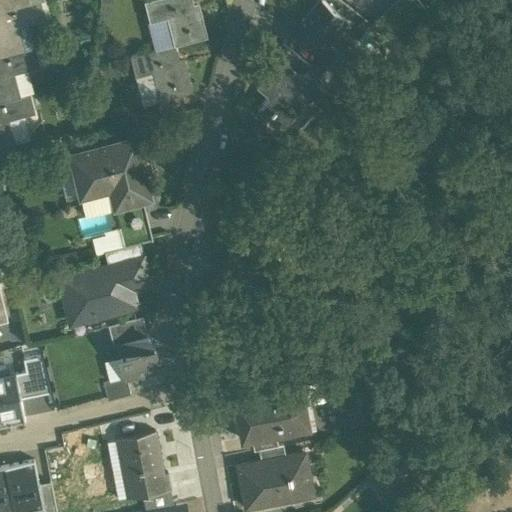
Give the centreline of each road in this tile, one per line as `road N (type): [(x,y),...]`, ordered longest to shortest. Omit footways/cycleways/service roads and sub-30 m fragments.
road 1 (residential): [(247,0),(173,281),(191,386)]
road 2 (residential): [(191,386),(0,431)]
road 3 (residential): [(191,386),(214,511)]
